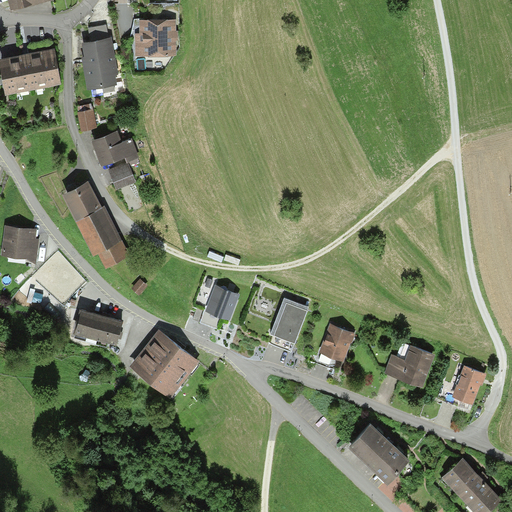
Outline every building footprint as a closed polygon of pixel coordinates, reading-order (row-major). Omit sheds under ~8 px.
[(8,0),(12,12),(52,0),(8,0)] [(136,35),(136,56),(176,55),(176,34),(175,21),(141,22),(141,35),(136,35)] [(82,58),(87,91),(117,86),(116,76),(119,76),(113,38),(111,39),(108,24),(91,27),(94,43),(82,45),(85,58),(82,58)] [(0,62),(0,63),(6,96),(62,86),(55,52),(29,57),(0,62)] [(79,113),(83,132),(98,129),(94,110),(79,113)] [(125,160),(127,163),(129,163),(139,159),(132,139),(123,142),(119,133),(93,142),(102,168),(125,160)] [(136,183),(129,163),(127,163),(109,170),(116,190),(136,183)] [(76,216),(103,203),(89,175),(62,189),(76,216)] [(103,203),(76,216),(94,249),(98,247),(106,262),(130,250),(105,202),(103,203)] [(5,222),(2,253),(27,256),(34,262),(37,262),(39,238),(36,237),(38,226),(5,222)] [(141,277),(132,286),(139,293),(148,283),(141,277)] [(240,292),(216,283),(206,309),(230,318),(237,300),(240,292)] [(285,296),(272,331),(273,331),(270,341),(292,349),(296,339),(297,341),(310,305),(285,296)] [(123,317),(81,304),(74,328),(76,329),(74,336),(106,345),(109,337),(117,340),(123,317)] [(356,331),(332,322),(321,350),(344,359),(350,341),(352,342),(356,331)] [(131,363),(170,393),(199,357),(159,326),(131,363)] [(392,352),(386,369),(423,383),(436,351),(411,341),(405,357),(392,352)] [(486,370),(464,362),(453,393),(473,400),(480,381),(482,382),(486,370)] [(349,438),(388,475),(410,453),(394,438),(371,415),(349,438)] [(463,454),(443,473),(479,511),(484,511),(502,496),(485,477),(463,454)]
